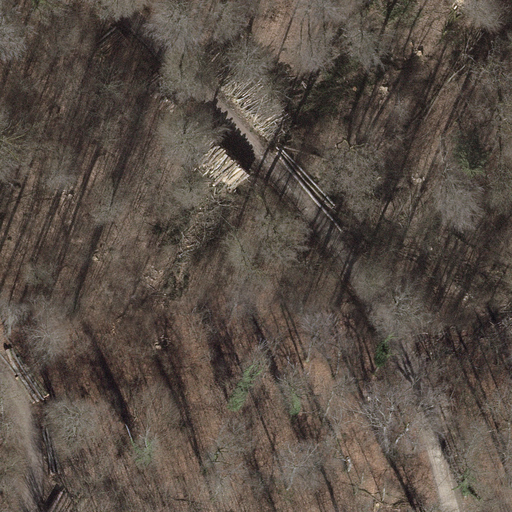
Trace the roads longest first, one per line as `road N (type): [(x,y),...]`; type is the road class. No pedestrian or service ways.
road 1 (track): [(119,0),(292,189),(386,324),(443,459),(455,511)]
road 2 (track): [(28,511),(32,436),(0,370)]
